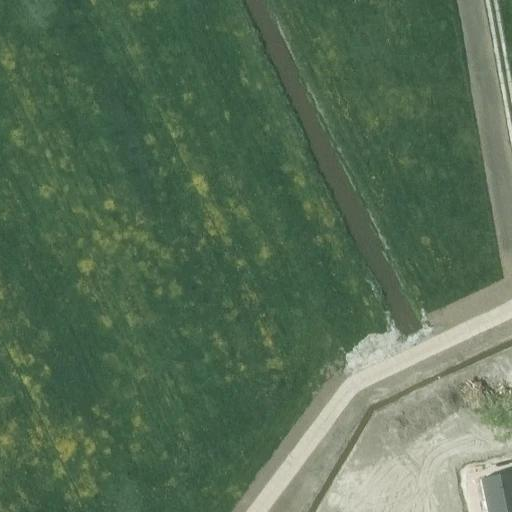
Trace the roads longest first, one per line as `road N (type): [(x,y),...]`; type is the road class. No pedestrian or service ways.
road 1 (track): [(303,511),(326,468),(456,399),(511,355)]
road 2 (track): [(511,131),(489,0)]
